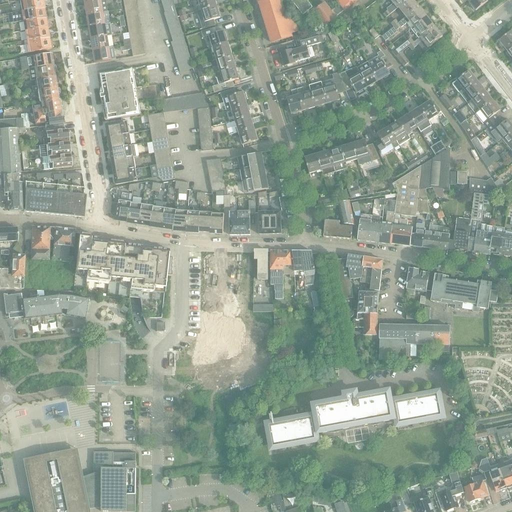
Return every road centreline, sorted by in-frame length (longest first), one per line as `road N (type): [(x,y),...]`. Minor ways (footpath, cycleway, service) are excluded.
road 1 (residential): [(107,226),(63,0)]
road 2 (residential): [(470,38),(385,102),(283,140)]
road 3 (residential): [(303,243),(511,272)]
road 4 (residential): [(156,390),(156,353),(181,329),(180,238)]
road 5 (residential): [(0,403),(93,387),(156,390)]
road 6 (residential): [(283,140),(240,0)]
road 7 (residential): [(180,238),(303,243)]
